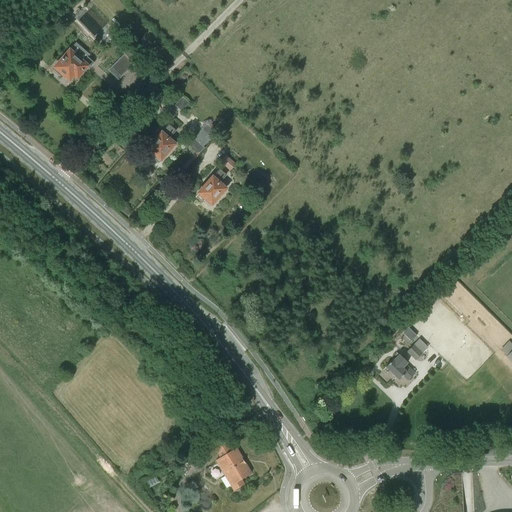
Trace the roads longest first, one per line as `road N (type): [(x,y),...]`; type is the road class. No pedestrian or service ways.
road 1 (primary): [(243,373),(114,232),(0,132)]
road 2 (track): [(0,352),(143,511)]
